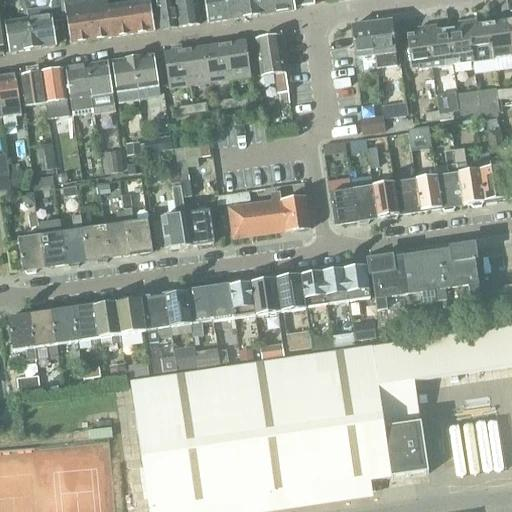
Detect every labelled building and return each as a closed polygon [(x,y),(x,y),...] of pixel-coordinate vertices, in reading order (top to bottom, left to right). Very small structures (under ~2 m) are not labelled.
[(42,18),(31,20),(35,50),(55,47),(51,23),(62,21),(59,0),(47,2),(48,12),(41,13),(42,18)] [(96,0),(64,5),(70,45),(112,38),(108,8),(106,0),(96,0)] [(106,0),(108,8),(112,38),(154,32),(150,2),(115,7),(113,0),(106,0)] [(180,28),(175,0),(155,0),(161,31),(180,28)] [(195,0),(175,0),(180,28),(200,25),(195,0)] [(229,21),(226,0),(203,0),(207,24),(229,21)] [(226,0),(229,21),(251,18),(248,0),(226,0)] [(248,0),(251,18),(273,14),(270,0),(248,0)] [(270,0),(273,14),(295,11),(292,0),(270,0)] [(35,50),(31,20),(5,24),(10,54),(35,50)] [(476,22),(467,23),(473,63),(493,60),(488,25),(477,27),(476,22)] [(511,48),(508,22),(488,25),(493,60),(511,57),(511,48)] [(391,23),(371,25),(375,58),(395,55),(391,23)] [(458,29),(447,31),(452,66),(473,63),(467,23),(457,24),(458,29)] [(375,58),(371,25),(351,27),(355,60),(375,58)] [(436,27),(426,29),(432,69),(452,66),(447,31),(437,32),(436,27)] [(432,69),(426,29),(417,30),(418,35),(406,37),(411,72),(432,69)] [(274,76),(277,95),(279,95),(280,104),(289,104),(279,38),(255,42),(261,78),(274,76)] [(245,43),(225,46),(230,81),(251,78),(245,43)] [(225,46),(204,49),(210,84),(230,81),(225,46)] [(204,49),(184,52),(189,87),(210,84),(204,49)] [(189,87),(184,52),(164,55),(169,91),(189,87)] [(160,96),(154,57),(133,60),(139,99),(160,96)] [(139,99),(133,60),(112,63),(118,103),(139,99)] [(108,64),(87,67),(91,98),(113,95),(108,64)] [(400,66),(383,68),(386,92),(403,90),(400,66)] [(91,98),(87,67),(65,70),(73,120),(82,118),(79,100),(91,98)] [(62,70),(41,74),(46,105),(67,102),(62,70)] [(46,105),(41,74),(20,77),(25,108),(46,105)] [(15,78),(0,79),(0,118),(0,121),(22,117),(15,78)] [(246,98),(233,100),(234,109),(248,107),(246,98)] [(234,109),(233,100),(219,102),(220,111),(234,109)] [(206,104),(192,106),(194,115),(207,113),(206,104)] [(493,105),(479,107),(480,116),(494,114),(493,105)] [(194,115),(192,106),(179,108),(180,117),(194,115)] [(404,106),(394,107),(396,118),(406,116),(404,106)] [(480,116),(479,107),(465,109),(467,118),(480,116)] [(72,119),(70,108),(59,110),(62,129),(67,129),(73,128),(72,119)] [(452,111),(439,113),(440,122),(453,120),(452,111)] [(440,122),(439,113),(425,115),(426,124),(440,122)] [(382,118),(361,121),(363,136),(384,133),(382,118)] [(47,132),(34,135),(35,137),(37,148),(40,169),(53,167),(50,145),(47,132)] [(416,132),(408,133),(410,149),(418,148),(416,132)] [(150,154),(172,151),(171,142),(170,139),(148,142),(144,143),(144,144),(144,145),(146,155),(150,154)] [(364,141),(349,144),(350,155),(366,153),(364,141)] [(139,143),(126,144),(127,155),(140,154),(139,143)] [(344,144),(332,146),(333,156),(345,155),(344,144)] [(209,146),(176,151),(178,161),(211,156),(209,146)] [(463,150),(454,152),(462,207),(470,206),(472,209),(481,208),(483,204),(484,204),(479,172),(467,174),(463,150)] [(435,168),(436,179),(441,210),(442,210),(444,213),(453,212),(454,208),(462,207),(454,152),(444,153),(446,166),(435,168)] [(119,153),(101,155),(104,177),(122,174),(119,153)] [(0,192),(12,190),(10,179),(8,167),(6,155),(0,156),(0,192)] [(374,156),(367,157),(370,175),(377,174),(374,156)] [(370,175),(367,157),(362,158),(364,176),(370,175)] [(478,162),(479,172),(484,204),(505,201),(499,159),(478,162)] [(20,165),(8,167),(10,179),(22,177),(20,165)] [(133,166),(127,166),(128,176),(135,175),(133,166)] [(177,166),(168,167),(171,186),(180,184),(177,166)] [(24,189),(22,177),(10,179),(12,190),(24,189)] [(436,179),(415,182),(420,214),(441,210),(436,179)] [(40,180),(32,181),(33,191),(38,190),(41,189),(40,180)] [(415,182),(393,185),(398,217),(420,214),(415,182)] [(189,183),(180,184),(182,199),(191,198),(189,183)] [(182,199),(180,184),(171,186),(173,201),(175,212),(176,218),(161,220),(166,251),(182,249),(183,252),(190,251),(184,210),(182,199)] [(393,185),(372,189),(377,220),(385,219),(388,222),(396,221),(398,217),(393,185)] [(109,187),(99,188),(100,195),(109,195),(109,187)] [(76,197),(75,188),(62,189),(64,199),(76,197)] [(372,189),(351,192),(356,223),(357,223),(359,226),(368,225),(369,221),(377,220),(372,189)] [(356,223),(351,192),(329,195),(334,227),(356,223)] [(228,210),(233,240),(284,233),(285,234),(297,232),(299,233),(304,232),(307,231),(310,230),(306,198),(281,202),(279,193),(270,194),(272,203),(228,210)] [(130,196),(121,197),(123,210),(132,209),(130,196)] [(81,217),(83,231),(87,263),(95,262),(98,265),(107,263),(108,260),(109,260),(104,228),(91,230),(88,209),(80,210),(81,217)] [(193,209),(184,210),(190,251),(198,250),(197,247),(213,244),(209,213),(194,215),(193,209)] [(133,224),(131,210),(124,211),(131,257),(152,253),(147,222),(133,224)] [(117,226),(104,228),(109,260),(131,257),(124,211),(115,212),(117,226)] [(36,216),(29,217),(31,230),(38,229),(36,216)] [(80,264),(87,263),(83,231),(81,217),(72,219),(74,233),(61,234),(66,266),(67,266),(70,269),(78,267),(80,264)] [(61,234),(59,223),(38,226),(40,238),(44,269),(66,266),(61,234)] [(44,269),(40,238),(31,239),(18,241),(23,272),(24,272),(27,275),(36,274),(37,270),(44,269)] [(379,329),(483,314),(483,312),(482,312),(481,305),(487,299),(487,297),(487,296),(478,287),(472,249),(452,252),(452,256),(391,265),(390,261),(369,264),(379,329)] [(351,271),(345,272),(350,304),(370,302),(365,269),(364,269),(361,266),(353,267),(351,271)] [(330,274),(325,275),(330,307),(350,304),(345,272),(342,272),(340,269),(331,270),(330,274)] [(309,277),(305,277),(310,310),(330,307),(325,275),(321,275),(319,272),(310,273),(309,277)] [(310,310),(305,277),(300,278),(299,275),(287,277),(287,280),(279,281),(283,314),(310,310)] [(251,285),(256,317),(256,318),(278,315),(273,282),(264,283),(263,280),(251,282),(251,285)] [(230,288),(234,320),(256,317),(251,285),(243,287),(240,283),(232,285),(230,288)] [(209,292),(208,292),(213,324),(234,320),(230,288),(221,290),(219,287),(210,288),(209,292)] [(501,291),(503,311),(511,309),(511,292),(511,287),(500,288),(501,291)] [(195,294),(186,295),(191,327),(202,325),(213,324),(208,292),(207,292),(205,289),(196,290),(195,294)] [(493,313),(501,311),(503,311),(501,291),(490,293),(491,297),(493,313)] [(173,297),(165,298),(170,330),(191,327),(186,295),(183,292),(175,293),(173,297)] [(170,330),(165,298),(162,295),(153,296),(152,300),(143,301),(148,333),(149,345),(158,344),(156,332),(170,330)] [(483,314),(493,313),(491,297),(487,297),(487,299),(481,305),(482,312),(483,312),(483,314)] [(116,305),(121,337),(142,334),(138,302),(129,304),(127,300),(118,302),(116,305)] [(95,309),(99,340),(121,337),(116,305),(108,307),(105,304),(96,305),(95,309)] [(74,312),(73,312),(78,343),(91,342),(92,350),(100,348),(99,340),(95,309),(86,310),(84,307),(75,308),(74,312)] [(203,373),(130,384),(149,511),(169,511),(243,501),(390,480),(421,476),(428,475),(420,423),(414,384),(511,369),(511,309),(503,311),(501,311),(502,322),(508,321),(509,329),(431,340),(388,346),(382,347),(364,350),(324,356),(320,356),(317,357),(239,368),(222,371),(203,373)] [(53,315),(51,315),(56,347),(78,343),(73,312),(65,313),(63,310),(54,311),(53,315)] [(31,318),(30,318),(35,350),(56,347),(51,315),(44,316),(41,313),(33,314),(31,318)] [(13,353),(27,351),(35,350),(30,318),(23,319),(20,316),(11,318),(10,321),(8,321),(13,353)] [(373,324),(352,327),(354,343),(375,340),(373,324)] [(202,325),(191,327),(192,335),(193,340),(204,338),(202,325)] [(348,329),(330,331),(333,351),(351,348),(348,329)] [(333,351),(330,331),(312,334),(314,353),(333,351)] [(309,333),(286,336),(289,353),(311,349),(309,333)] [(197,369),(194,347),(179,349),(182,371),(197,369)] [(282,347),(260,350),(262,361),(284,358),(282,347)] [(35,350),(27,351),(28,358),(36,357),(35,350)] [(150,351),(154,376),(162,374),(160,360),(159,350),(150,351)] [(252,351),(239,353),(240,363),(253,362),(252,351)] [(226,352),(218,353),(217,353),(218,356),(219,362),(219,365),(228,364),(226,352)] [(217,353),(199,356),(201,365),(202,365),(219,362),(218,356),(217,353)] [(174,358),(160,360),(162,374),(176,372),(174,358)] [(124,364),(109,367),(110,376),(125,373),(124,364)] [(127,368),(129,380),(149,377),(147,365),(127,368)] [(98,369),(83,371),(84,380),(99,378),(98,369)] [(16,379),(17,384),(18,394),(31,392),(40,391),(38,377),(16,379)] [(490,469),(511,466),(511,427),(511,420),(474,424),(476,441),(487,440),(490,469)] [(112,511),(106,444),(0,454),(0,511),(112,511)]
